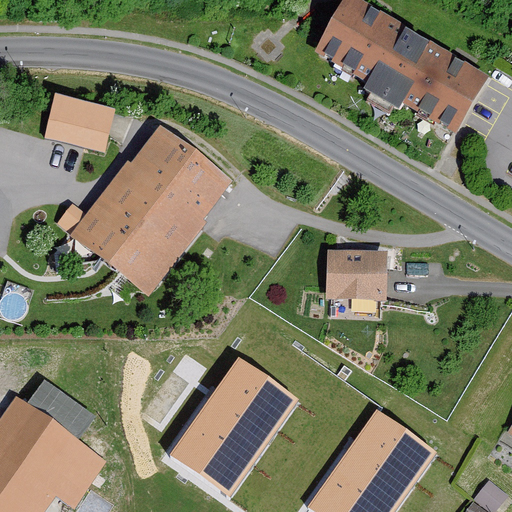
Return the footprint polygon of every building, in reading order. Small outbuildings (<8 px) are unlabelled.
[(317,55),(456,132),(484,82),(345,5),(317,55)] [(40,138),(104,148),(110,104),(46,95),(40,138)] [(153,147),(80,244),(140,288),(213,192),(153,147)] [(49,153),(44,173),(79,182),(84,162),(49,153)] [(384,259),(331,257),(330,303),(382,305),(384,259)] [(296,400),(241,362),(176,454),(231,493),(296,400)] [(37,387),(0,440),(0,511),(33,511),(52,485),(76,502),(104,462),(81,446),(95,427),(37,387)] [(392,511),(433,454),(378,415),(313,507),(320,511),(392,511)] [(462,511),(495,511),(511,493),(492,477),(462,511)]
